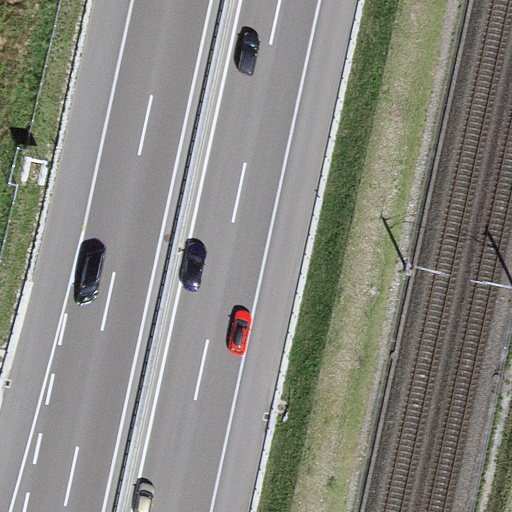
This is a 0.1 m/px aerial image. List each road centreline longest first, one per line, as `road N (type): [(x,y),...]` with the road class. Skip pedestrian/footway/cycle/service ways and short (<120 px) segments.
road 1 (motorway): [(172,0),(63,511)]
road 2 (motorway): [(172,511),(280,0)]
